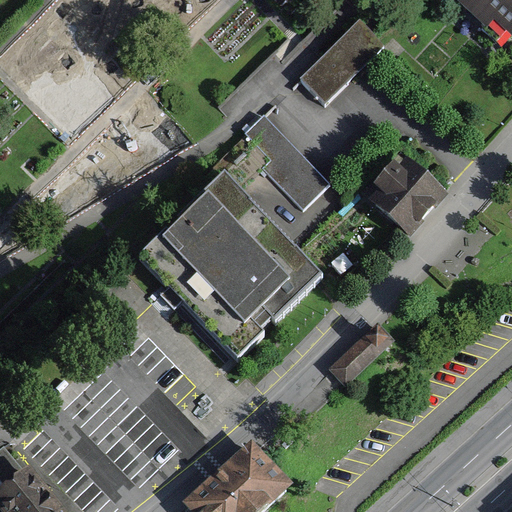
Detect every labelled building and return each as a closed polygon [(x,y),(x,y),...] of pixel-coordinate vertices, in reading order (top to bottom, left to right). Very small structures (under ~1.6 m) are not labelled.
[(511,0),(461,0),(453,9),(482,36),(488,29),(505,46),(511,38),(511,0)] [(384,50),(360,25),(301,83),(325,107),(384,50)] [(271,162),(263,170),(303,212),(329,187),(264,119),(246,136),(271,162)] [(444,196),(403,161),(370,199),(411,234),(444,196)] [(181,304),(236,363),(267,334),(260,327),(268,320),(275,328),(325,280),(225,175),(212,188),(216,192),(171,234),(168,231),(137,261),(166,291),(159,297),(173,312),(181,304)] [(378,328),(331,373),(345,388),(392,343),(378,328)] [(5,511),(0,505),(0,493),(28,472),(7,445),(0,450),(0,511),(5,511)] [(255,450),(187,510),(189,511),(265,511),(291,490),(255,450)] [(73,511),(36,465),(28,472),(0,493),(0,505),(5,511),(73,511)]
